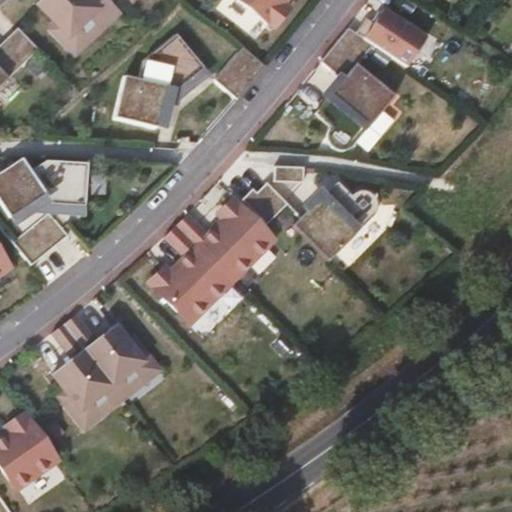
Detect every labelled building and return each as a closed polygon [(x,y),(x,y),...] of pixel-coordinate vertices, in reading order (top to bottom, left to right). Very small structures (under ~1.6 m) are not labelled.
[(115,17),(99,0),(35,0),(23,12),(69,61),(115,17)] [(223,0),(269,35),(295,0),(223,0)] [(417,37),(376,9),(356,39),(397,67),(417,37)] [(0,84),(32,54),(11,32),(0,42),(0,84)] [(162,97),(194,71),(173,45),(130,80),(117,76),(103,124),(150,138),(162,97)] [(238,53),(209,86),(232,105),(260,69),(238,53)] [(346,65),(307,113),(329,131),(318,144),(339,161),(389,100),(346,65)] [(21,175),(13,161),(0,168),(0,227),(38,205),(79,206),(80,176),(21,175)] [(328,187),(286,231),(318,262),(370,208),(354,192),(344,202),(328,187)] [(185,217),(170,232),(226,289),(270,245),(225,199),(196,228),(185,217)] [(44,218),(8,244),(28,267),(62,237),(44,218)] [(226,289),(170,232),(155,248),(165,258),(136,287),(181,333),(226,289)] [(0,280),(13,272),(0,252),(0,280)] [(108,330),(74,356),(115,404),(149,379),(108,330)] [(74,356),(39,384),(80,432),(115,404),(74,356)] [(52,464),(24,421),(0,436),(0,484),(6,494),(52,464)]
